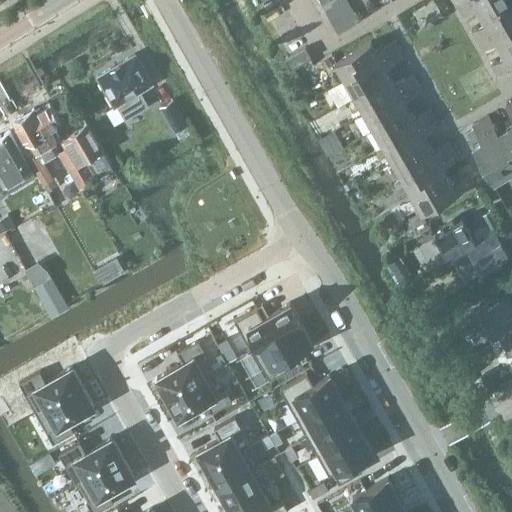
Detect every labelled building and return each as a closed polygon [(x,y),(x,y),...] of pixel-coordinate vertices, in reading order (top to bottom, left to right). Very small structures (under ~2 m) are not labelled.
[(320,0),(326,10),(343,0),(320,0)] [(348,0),(343,0),(326,10),(333,21),(353,9),(348,0)] [(477,6),(481,14),(505,0),(465,0),(457,5),(462,15),(477,6)] [(511,0),(505,0),(481,14),(486,22),(472,30),(477,39),(511,19),(511,0)] [(353,9),(333,21),(339,32),(360,20),(353,9)] [(496,40),(501,48),(511,41),(511,19),(477,39),(483,48),(496,40)] [(344,78),(398,48),(393,40),(376,49),(372,42),(336,63),(344,78)] [(511,64),(511,41),(501,48),(505,55),(492,63),(497,73),(511,64)] [(305,47),(285,58),(290,68),(311,56),(305,47)] [(354,95),(390,74),(385,66),(402,56),(398,48),(344,78),(354,95)] [(135,52),(97,75),(95,76),(112,105),(108,108),(118,125),(126,119),(126,118),(149,104),(140,90),(153,83),(135,52)] [(462,75),(471,91),(488,82),(479,65),(462,75)] [(364,112),(417,81),(412,73),(395,83),(390,74),(354,95),(364,112)] [(373,128),(409,107),(405,99),(421,89),(417,81),(364,112),(373,128)] [(176,130),(188,123),(173,99),(161,106),(176,130)] [(34,107),(19,116),(13,120),(27,143),(32,140),(38,150),(61,137),(55,126),(62,122),(50,102),(36,110),(34,107)] [(383,145),(436,115),(431,106),(414,116),(409,107),(373,128),(383,145)] [(392,162),(429,141),(424,132),(440,123),(436,115),(383,145),(392,162)] [(511,171),(511,134),(507,126),(498,132),(489,116),(481,120),(511,172),(511,171)] [(494,182),(511,172),(481,120),(473,125),(482,140),(473,146),(494,182)] [(111,161),(88,122),(67,134),(68,136),(62,140),(67,148),(60,152),(81,188),(91,183),(80,164),(92,157),(97,168),(111,161)] [(0,197),(5,195),(1,188),(30,171),(7,131),(0,135),(0,197)] [(402,178),(455,148),(450,140),(434,149),(429,141),(392,162),(402,178)] [(411,195),(448,174),(443,165),(460,156),(455,148),(402,178),(411,195)] [(30,158),(40,175),(49,170),(39,153),(30,158)] [(421,213),(422,212),(475,182),(470,173),(453,183),(448,174),(411,195),(421,213)] [(422,212),(421,213),(409,220),(413,227),(426,219),(422,212)] [(433,266),(454,255),(453,253),(476,240),(463,217),(420,241),(433,266)] [(496,229),(476,240),(453,253),(454,255),(466,278),(509,254),(496,229)] [(477,342),(497,331),(497,329),(511,320),(511,302),(507,293),(463,318),(477,342)] [(257,306),(234,319),(251,349),(301,321),(290,301),(263,317),(257,306)] [(511,320),(497,329),(497,331),(510,354),(511,352),(511,320)] [(301,321),(251,349),(252,350),(253,349),(270,378),(291,366),(285,355),(311,341),(301,322),(302,322),(301,321)] [(183,362),(157,376),(168,396),(209,373),(210,374),(214,371),(203,352),(205,351),(198,339),(177,351),(183,362)] [(40,370),(19,381),(36,412),(84,385),(72,365),(46,380),(40,370)] [(307,372),(280,387),(298,418),(341,393),(330,373),(313,383),(307,372)] [(209,373),(168,396),(179,416),(206,401),(211,411),(232,399),(226,388),(219,391),(210,374),(209,373)] [(84,385),(36,412),(53,442),(74,430),(68,419),(95,404),(84,385)] [(341,393),(298,418),(308,436),(351,411),(341,393)] [(351,411),(308,436),(318,454),(361,429),(351,411)] [(220,438),(198,450),(209,468),(241,450),(231,432),(241,426),(235,415),(214,427),(220,438)] [(361,429),(318,454),(329,474),(333,472),(339,483),(362,470),(356,459),(373,449),(361,429)] [(80,440),(59,452),(77,483),(79,482),(78,481),(124,456),(113,436),(86,451),(80,440)] [(241,450),(209,468),(219,486),(255,466),(245,447),(241,450)] [(124,456),(78,481),(79,482),(89,499),(87,501),(93,511),(94,511),(114,501),(108,490),(135,475),(124,456)] [(255,466),(219,486),(229,504),(261,486),(261,487),(266,484),(255,466)] [(368,511),(399,495),(388,476),(353,496),(361,511),(368,511)] [(261,486),(229,504),(233,511),(258,511),(261,510),(262,511),(282,511),(288,509),(282,498),(271,504),(261,487),(261,486)] [(408,511),(399,495),(368,511),(408,511)]
